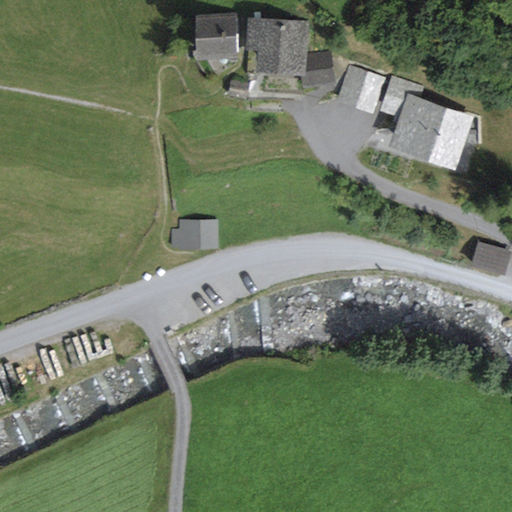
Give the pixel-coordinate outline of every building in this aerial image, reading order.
[(229,53),(230,60),(238,60),(236,18),(200,18),(201,53),(229,53)] [(265,47),(265,63),(301,65),(304,26),(304,24),(291,22),(250,20),(249,46),(265,47)] [(304,26),(301,65),(303,84),(334,79),(330,52),(318,54),(317,27),(304,26)] [(422,111),(425,99),(440,102),(445,83),(411,76),(403,105),(385,98),(387,93),(350,80),(345,93),(370,100),(360,126),(400,140),(412,108),(422,111)] [(233,82),(231,94),(245,96),(247,84),(233,82)] [(451,119),(436,114),(440,102),(425,99),(422,111),(412,108),(400,140),(425,149),(428,138),(433,123),(448,128),(451,119)] [(428,138),(453,147),(458,131),(448,128),(433,123),(428,138)] [(173,229),(173,245),(217,245),(217,221),(183,222),(183,229),(173,229)] [(474,264),(503,272),(509,251),(480,243),(474,264)]
